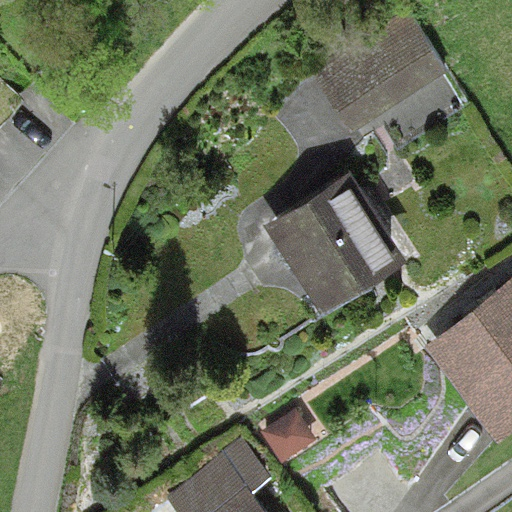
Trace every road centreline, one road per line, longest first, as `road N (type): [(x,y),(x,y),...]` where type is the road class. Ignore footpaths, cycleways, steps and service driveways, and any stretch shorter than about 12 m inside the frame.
road 1 (residential): [(31,511),(75,291),(116,153)]
road 2 (residential): [(116,153),(214,34)]
road 3 (residential): [(0,246),(116,153)]
